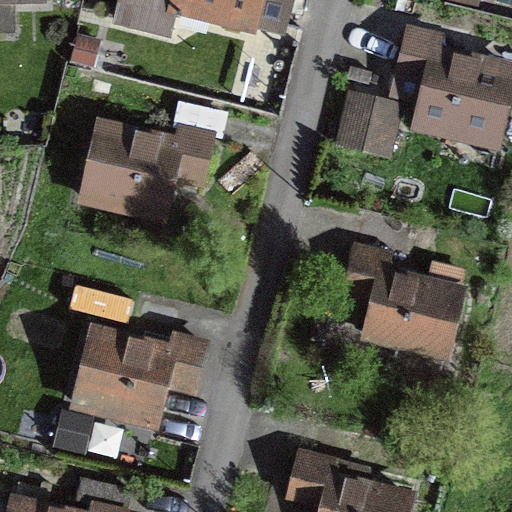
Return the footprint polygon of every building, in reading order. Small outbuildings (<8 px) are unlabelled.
[(123,0),(119,19),(171,32),(177,8),(254,27),(256,19),(286,26),(292,0),(123,0)] [(395,91),(424,98),(418,124),(497,144),(511,83),(511,71),(438,53),(441,39),(409,32),(395,91)] [(351,92),(338,143),(368,150),(381,99),(351,92)] [(101,126),(84,198),(164,216),(173,177),(202,184),(213,137),(181,130),(178,144),(101,126)] [(462,293),(386,275),(391,255),(404,259),(410,235),(364,224),(347,291),(376,298),(367,335),(447,355),(462,293)] [(94,332),(76,404),(156,423),(166,384),(195,392),(206,345),(175,337),(171,351),(94,332)] [(301,455),(291,494),(326,503),(323,511),(408,511),(412,499),(333,479),(337,464),(301,455)] [(121,511),(95,506),(93,511),(58,511),(14,502),(12,511),(121,511)]
